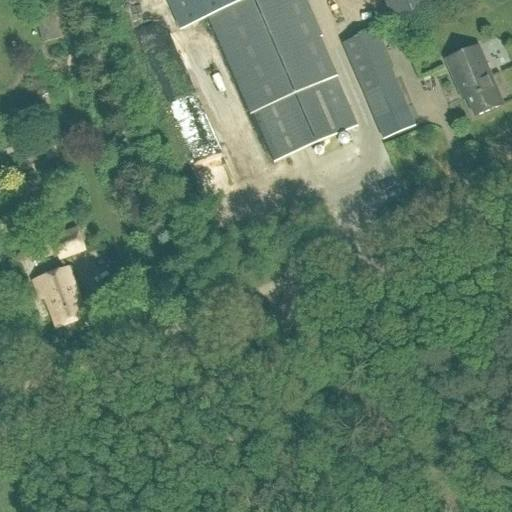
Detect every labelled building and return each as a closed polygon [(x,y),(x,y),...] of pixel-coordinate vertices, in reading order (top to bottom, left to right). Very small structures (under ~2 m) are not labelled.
[(203,0),(211,16),(212,16),(275,163),(357,128),(302,0),(203,0)] [(389,0),(400,23),(420,14),(413,0),(412,1),(411,0),(389,0)] [(406,106),(374,31),(343,44),(375,120),(406,106)] [(445,61),(457,89),(462,87),(475,118),(503,105),(478,47),(445,61)] [(493,61),(500,76),(511,71),(511,65),(507,55),(493,61)] [(487,127),(507,119),(502,108),(482,116),(487,127)] [(61,263),(85,254),(77,230),(50,240),(61,263)] [(57,330),(65,326),(70,332),(84,327),(84,319),(86,319),(78,299),(80,298),(69,269),(33,283),(40,301),(45,299),(57,330)]
